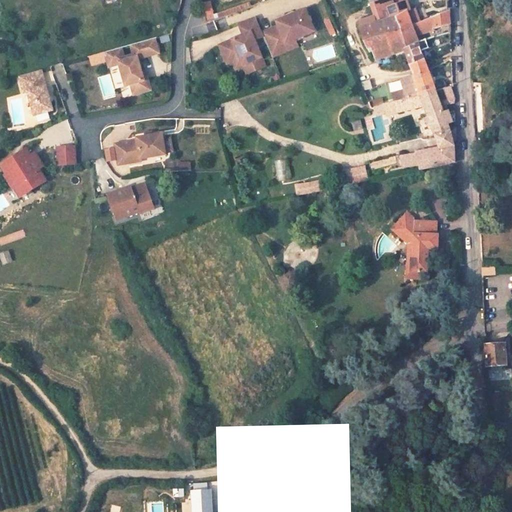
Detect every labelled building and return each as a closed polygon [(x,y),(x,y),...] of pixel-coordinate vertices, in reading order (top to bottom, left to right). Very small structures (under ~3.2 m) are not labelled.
[(412,8),(408,9),(404,0),(396,0),(395,0),(394,0),(377,0),(384,17),(389,30),(395,28),(399,26),(411,21),(421,18),(416,4),(411,5),(412,8)] [(449,6),(421,18),(411,21),(399,26),(395,28),(403,48),(419,42),(415,32),(450,18),(449,6)] [(306,8),(277,21),(279,25),(263,33),(265,37),(271,50),(316,30),(306,8)] [(244,35),(245,39),(240,42),(239,40),(235,38),(219,44),(227,63),(233,61),(240,58),(242,65),(251,62),(254,71),(265,67),(255,41),(265,37),(263,33),(256,16),(239,23),(244,35)] [(403,48),(395,28),(389,30),(384,17),(360,27),(369,50),(371,50),(375,60),(378,58),(403,48)] [(149,87),(145,74),(141,75),(139,70),(135,56),(156,49),(151,35),(102,51),(106,65),(116,62),(119,69),(123,84),(128,82),(132,92),(149,87)] [(297,38),(271,50),(274,57),(300,45),(297,38)] [(435,56),(428,38),(419,42),(403,48),(410,66),(425,60),(435,56)] [(101,55),(92,57),(93,63),(102,61),(101,55)] [(233,61),(235,68),(242,65),(240,58),(233,61)] [(425,60),(410,66),(413,74),(413,75),(420,94),(436,89),(433,82),(425,60)] [(242,65),(246,74),(254,71),(251,62),(242,65)] [(17,78),(22,95),(25,93),(33,117),(51,111),(38,71),(17,78)] [(420,94),(413,75),(413,74),(399,79),(404,90),(391,94),(395,102),(406,98),(420,94)] [(447,86),(444,78),(433,82),(436,89),(447,86)] [(372,88),(369,81),(361,83),(364,91),(369,90),(372,88)] [(443,112),(440,104),(448,101),(449,103),(454,101),(453,97),(450,85),(447,86),(436,89),(420,94),(406,98),(395,102),(393,102),(396,113),(424,107),(439,148),(424,151),(426,160),(426,163),(455,156),(453,144),(449,127),(447,122),(451,121),(448,111),(443,112)] [(369,90),(364,91),(370,105),(376,104),(369,90)] [(396,113),(393,102),(386,105),(389,115),(396,113)] [(353,123),(356,132),(365,129),(362,121),(353,123)] [(115,148),(119,169),(142,164),(141,162),(166,157),(165,155),(163,143),(162,137),(152,139),(146,140),(137,142),(137,144),(115,148)] [(163,143),(165,155),(173,154),(170,142),(163,143)] [(74,146),(57,147),(58,164),(75,163),(74,146)] [(35,153),(31,155),(27,149),(0,164),(18,197),(46,182),(38,168),(42,166),(35,153)] [(426,160),(424,151),(407,155),(409,164),(426,160)] [(286,159),(276,160),(277,180),(287,179),(286,159)] [(177,170),(192,170),(192,162),(177,161),(177,170)] [(350,169),(354,182),(370,178),(366,164),(350,169)] [(320,191),(319,182),(303,183),(304,192),(320,191)] [(157,212),(147,188),(129,195),(129,193),(110,201),(120,226),(142,217),(143,218),(157,212)] [(443,245),(442,231),(439,231),(439,219),(415,220),(415,216),(409,211),(396,225),(413,242),(414,267),(409,267),(409,277),(427,277),(427,268),(434,268),(433,246),(443,245)] [(0,253),(4,264),(14,260),(10,249),(0,252),(0,253)] [(484,275),(498,274),(497,266),(483,267),(484,275)] [(508,370),(506,350),(488,351),(489,373),(508,370)] [(212,511),(211,490),(206,490),(206,483),(194,484),(194,490),(191,490),(191,511),(212,511)]
